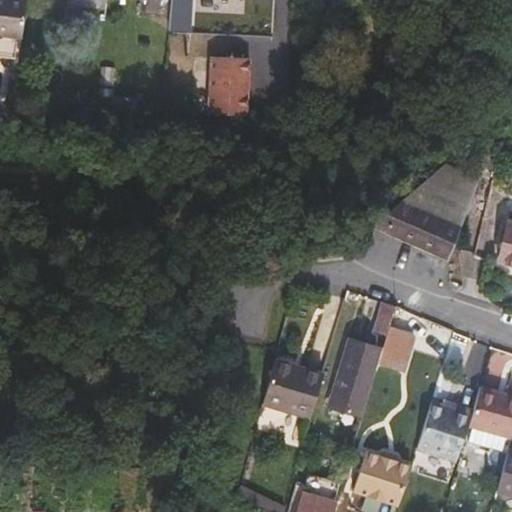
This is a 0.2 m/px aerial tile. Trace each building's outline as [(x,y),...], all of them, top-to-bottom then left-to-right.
[(27,0),(0,0),(0,28),(24,30),(27,0)] [(184,30),(184,16),(174,15),(173,29),(184,30)] [(0,28),(0,50),(22,52),(24,30),(0,28)] [(186,50),(186,40),(173,39),(173,49),(186,50)] [(251,117),(252,60),(215,59),(213,116),(251,117)] [(140,116),(142,98),(105,95),(103,113),(140,116)] [(446,164),(376,226),(448,258),(479,180),(446,164)] [(511,220),(506,220),(497,263),(511,266),(511,220)] [(373,324),(389,329),(389,327),(396,306),(381,301),(373,324)] [(383,349),(378,364),(404,372),(415,334),(389,327),(389,329),(383,349)] [(378,364),(383,349),(351,339),(330,408),(362,418),(378,364)] [(274,360),(263,405),(311,418),(323,374),(274,360)] [(511,436),(511,394),(480,386),(474,409),(469,426),(511,437),(511,436)] [(455,409),(444,405),(431,402),(416,448),(460,460),(469,426),(474,409),(457,404),(455,409)] [(511,451),(508,450),(496,493),(511,496),(511,451)] [(354,491),(398,505),(411,466),(400,462),(396,456),(385,452),(379,456),(367,452),(354,491)] [(309,474),(296,511),(332,511),(335,501),(320,497),(322,488),(325,479),(309,474)] [(322,488),(320,497),(335,501),(337,493),(322,488)]
